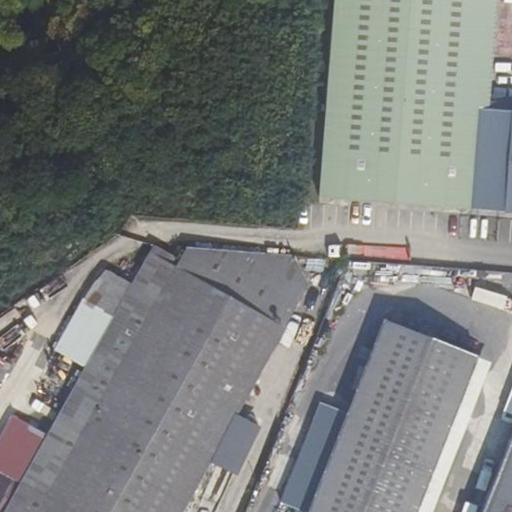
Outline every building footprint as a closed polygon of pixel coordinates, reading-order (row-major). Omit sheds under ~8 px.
[(350,201),(466,210),(474,108),(482,0),(333,0),(318,198),(322,199),(321,216),(349,218),(350,201)] [(511,111),(474,108),(466,210),(511,213),(511,111)] [(175,266),(180,259),(154,244),(150,252),(175,266)] [(181,511),(309,285),(294,256),(188,247),(180,259),(175,266),(150,252),(130,287),(113,317),(45,439),(34,457),(19,485),(2,511),(181,511)] [(476,279),(485,279),(486,271),(476,270),(476,279)] [(113,317),(130,287),(102,271),(85,301),(113,317)] [(0,501),(12,482),(7,478),(3,475),(29,430),(45,439),(113,317),(85,301),(0,448),(0,501)] [(416,511),(478,358),(383,321),(307,511),(416,511)] [(0,382),(11,366),(0,358),(0,382)] [(511,437),(481,511),(507,511),(511,502),(511,437)] [(34,457),(23,450),(7,478),(12,482),(19,485),(34,457)]
